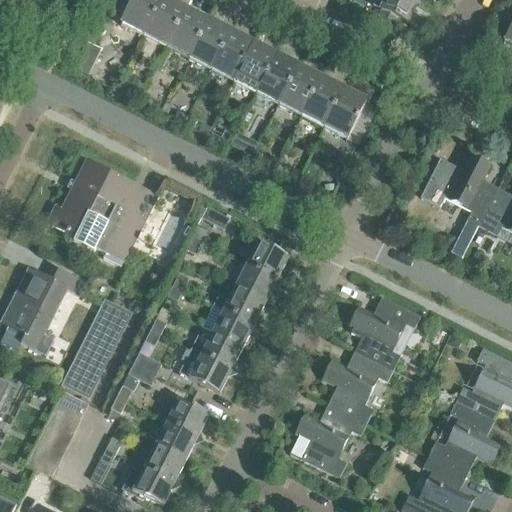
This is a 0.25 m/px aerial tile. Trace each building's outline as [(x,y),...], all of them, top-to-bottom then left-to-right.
[(135,0),(120,30),(143,41),(163,3),(156,0),(135,0)] [(417,4),(407,0),(382,0),(386,1),(379,14),(380,15),(376,23),(393,31),(397,23),(405,27),(417,4)] [(144,41),(166,53),(185,15),(163,4),(144,41)] [(166,53),(188,64),(208,26),(185,15),(166,53)] [(189,64),(211,76),(230,38),(208,26),(189,64)] [(511,27),(502,48),(511,53),(511,27)] [(211,76),(233,87),(253,49),(230,38),(211,76)] [(233,87),(256,98),(275,60),(253,49),(233,87)] [(275,60),(256,98),(278,110),(298,72),(275,60)] [(298,72),(278,110),(301,121),(320,83),(298,72)] [(111,77),(108,83),(117,88),(122,78),(117,75),(111,77)] [(320,83),(301,121),(323,132),(342,94),(320,83)] [(343,95),(323,133),(346,144),(366,106),(343,95)] [(178,113),(175,120),(173,123),(184,128),(185,125),(189,118),(178,113)] [(197,131),(196,134),(206,139),(207,136),(211,129),(204,125),(200,127),(197,131)] [(281,161),(276,169),(287,175),(291,166),(281,161)] [(467,225),(478,231),(497,193),(481,184),(486,174),(469,165),(464,176),(440,164),(421,202),(439,211),(444,202),(472,215),(467,225)] [(75,243),(72,247),(93,257),(95,253),(105,257),(103,262),(120,271),(123,266),(124,267),(156,201),(85,166),(58,221),(57,221),(51,231),(75,243)] [(511,200),(501,194),(497,193),(478,231),(496,240),(501,231),(511,236),(511,200)] [(202,221),(225,233),(229,224),(206,213),(202,221)] [(192,221),(188,230),(194,233),(196,230),(201,220),(190,214),(188,218),(192,221)] [(194,233),(190,241),(200,245),(205,235),(196,230),(194,233)] [(200,245),(190,241),(187,247),(184,253),(194,257),(200,245)] [(246,269),(278,285),(290,262),(258,246),(246,269)] [(476,261),(472,269),(480,273),(484,265),(476,261)] [(235,292),(267,308),(278,285),(246,269),(235,292)] [(0,327),(0,328),(23,340),(19,348),(44,360),(52,345),(39,338),(55,305),(59,307),(66,294),(74,298),(81,285),(58,274),(52,285),(28,272),(0,327)] [(178,278),(173,288),(182,293),(187,282),(178,278)] [(182,293),(173,288),(167,301),(176,306),(182,293)] [(211,307),(255,330),(267,308),(235,292),(229,304),(216,297),(211,307)] [(146,310),(153,314),(156,308),(159,302),(151,298),(146,310)] [(364,337),(355,355),(354,357),(392,376),(399,361),(390,356),(404,329),(413,333),(419,322),(381,303),(373,319),(363,314),(354,332),(364,337)] [(105,307),(104,306),(85,345),(108,357),(127,319),(105,308),(105,307)] [(200,330),(244,352),(255,330),(211,307),(199,330),(200,330)] [(141,318),(149,322),(153,314),(146,310),(141,318)] [(155,323),(151,333),(160,338),(165,328),(155,323)] [(189,352),(201,359),(232,375),(244,352),(200,330),(189,352)] [(160,338),(151,333),(145,345),(154,350),(160,338)] [(452,337),(448,346),(457,351),(461,342),(452,337)] [(108,357),(85,345),(62,390),(90,404),(90,403),(86,401),(108,357)] [(463,393),(456,406),(455,408),(494,427),(503,407),(511,411),(511,389),(511,390),(511,389),(511,368),(482,354),(476,365),(485,370),(472,397),(463,393)] [(139,357),(133,368),(155,379),(161,368),(139,357)] [(365,429),(366,427),(372,414),(363,410),(377,383),(386,387),(392,376),(354,357),(346,373),(336,368),(327,386),(336,390),(326,410),(365,429)] [(232,375),(201,359),(189,382),(221,398),(232,375)] [(155,379),(133,368),(128,379),(150,390),(155,379)] [(0,415),(12,393),(0,386),(0,415)] [(122,391),(117,401),(126,406),(131,396),(122,391)] [(87,409),(62,397),(57,407),(82,419),(87,409)] [(126,406),(117,401),(111,414),(120,419),(126,406)] [(178,403),(166,426),(197,442),(209,419),(178,403)] [(82,419),(57,407),(52,417),(76,430),(82,419)] [(466,481),(467,479),(476,461),(486,467),(495,449),(485,444),(494,427),(455,408),(449,419),(458,423),(445,451),(435,446),(428,461),(466,481)] [(365,429),(326,410),(318,426),(308,421),(299,439),(289,459),(338,483),(345,468),(336,464),(350,436),(359,441),(365,429)] [(76,430),(52,417),(47,428),(71,440),(76,430)] [(197,442),(166,426),(155,449),(169,456),(186,465),(197,442)] [(71,440),(47,428),(42,438),(67,450),(71,440)] [(42,438),(37,449),(61,461),(67,450),(42,438)] [(111,442),(106,452),(115,457),(120,446),(111,442)] [(37,449),(33,456),(32,459),(56,471),(61,461),(37,449)] [(186,465),(169,456),(155,449),(143,471),(174,487),(186,465)] [(115,457),(106,452),(100,465),(109,469),(115,457)] [(32,459),(26,470),(51,482),(56,471),(32,459)] [(401,511),(463,511),(468,502),(458,497),(466,481),(428,461),(422,472),(431,477),(417,504),(408,500),(401,511)] [(174,487),(143,471),(130,464),(116,491),(142,504),(143,505),(145,501),(155,506),(162,510),(174,487)] [(0,511),(14,511),(16,509),(0,500),(0,511)] [(143,505),(142,504),(141,507),(149,511),(151,511),(155,506),(145,501),(143,505)]
